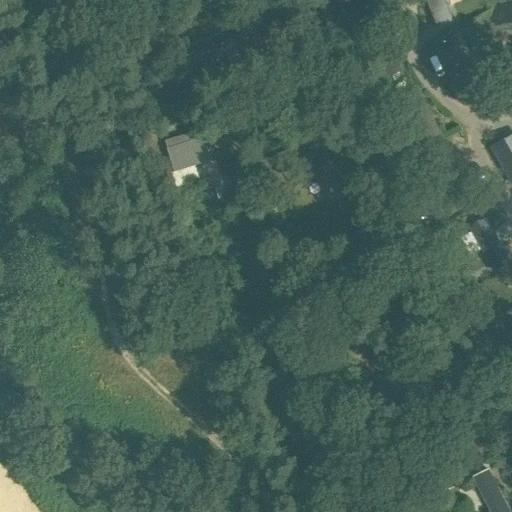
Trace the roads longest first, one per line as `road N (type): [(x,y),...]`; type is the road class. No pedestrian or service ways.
road 1 (track): [(292,0),(511,451)]
road 2 (track): [(81,122),(110,207),(110,311),(135,363),(274,511)]
road 3 (unknown): [(420,264),(237,344)]
